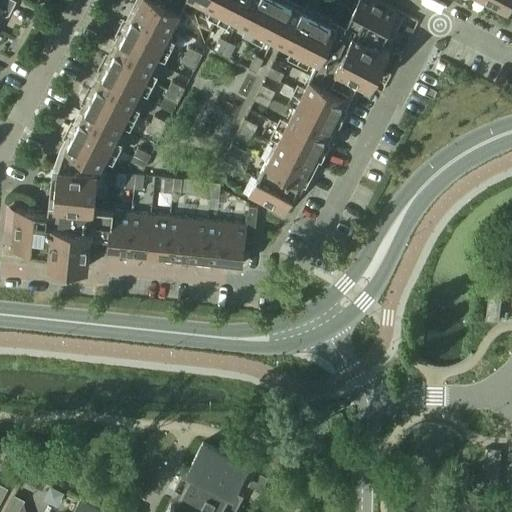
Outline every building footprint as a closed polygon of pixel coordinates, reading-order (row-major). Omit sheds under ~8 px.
[(0,0),(0,17),(4,10),(10,13),(16,0),(15,0),(0,0)] [(138,0),(65,145),(101,163),(184,0),(203,0),(318,58),(265,161),(301,179),(354,77),(371,85),(389,49),(380,45),(345,26),(293,0),(138,0)] [(357,0),(353,9),(389,28),(398,10),(377,0),(357,0)] [(511,0),(490,0),(490,2),(508,11),(511,2),(511,0)] [(353,9),(345,26),(380,45),(389,28),(353,9)] [(221,54),(227,41),(220,37),(213,50),(221,54)] [(235,45),(227,41),(221,54),(228,57),(235,45)] [(185,54),(198,61),(202,53),(189,47),(185,54)] [(194,68),(198,61),(185,54),(181,62),(194,68)] [(256,71),(263,58),(255,55),(248,67),(256,71)] [(283,73),(270,66),(266,74),(279,80),(283,73)] [(168,88),(181,95),(185,88),(171,81),(168,88)] [(262,83),(258,91),(271,98),(275,90),(262,83)] [(177,102),(181,95),(168,88),(164,96),(177,102)] [(271,98),(258,91),(254,99),(267,105),(271,98)] [(150,122),(164,129),(167,122),(154,115),(150,122)] [(240,125),(253,132),(257,124),(244,118),(240,125)] [(160,137),(164,129),(150,122),(146,130),(160,137)] [(249,140),(253,132),(240,125),(236,133),(249,140)] [(227,152),(223,159),(236,166),(240,158),(245,149),(232,142),(227,152)] [(134,154),(147,161),(151,154),(138,147),(134,154)] [(143,169),(147,161),(134,154),(130,162),(143,169)] [(236,166),(223,159),(219,167),(232,173),(236,166)] [(293,196),(301,179),(265,161),(257,178),(293,196)] [(108,250),(112,209),(94,207),(98,169),(58,165),(53,213),(49,253),(48,263),(88,267),(90,248),(108,250)] [(125,187),(134,188),(136,173),(127,172),(125,187)] [(136,173),(134,188),(142,189),(144,174),(136,173)] [(164,191),(172,192),(174,177),(165,176),(164,191)] [(174,177),(172,192),(181,193),(182,178),(174,177)] [(284,213),(293,196),(257,178),(248,195),(284,213)] [(202,195),(210,196),(212,181),(203,180),(202,195)] [(220,182),(212,181),(210,196),(218,197),(220,182)] [(6,203),(2,243),(3,243),(11,244),(11,249),(30,251),(34,211),(15,209),(15,210),(8,204),(6,203)] [(248,205),(247,219),(256,220),(257,206),(248,205)] [(108,250),(127,252),(132,211),(112,209),(108,250)] [(49,253),(53,213),(34,211),(30,251),(49,253)] [(132,211),(127,252),(146,254),(151,213),(132,211)] [(165,256),(170,215),(151,213),(146,254),(165,256)] [(189,217),(170,215),(165,256),(185,258),(189,217)] [(204,260),(208,219),(189,217),(185,258),(204,260)] [(227,221),(208,219),(204,260),(223,262),(227,221)] [(256,220),(247,219),(246,223),(247,223),(244,248),(253,249),(256,220)] [(247,223),(246,223),(227,221),(223,262),(243,264),(244,248),(247,223)] [(485,320),(498,321),(502,285),(489,284),(485,320)] [(193,470),(184,487),(231,511),(247,511),(254,500),(233,489),(246,465),(203,442),(189,468),(193,470)] [(231,511),(184,487),(175,504),(171,502),(165,511),(231,511)] [(18,511),(25,500),(14,495),(5,511),(18,511)] [(50,511),(47,510),(46,511),(109,511),(106,510),(81,497),(73,511),(50,511)]
